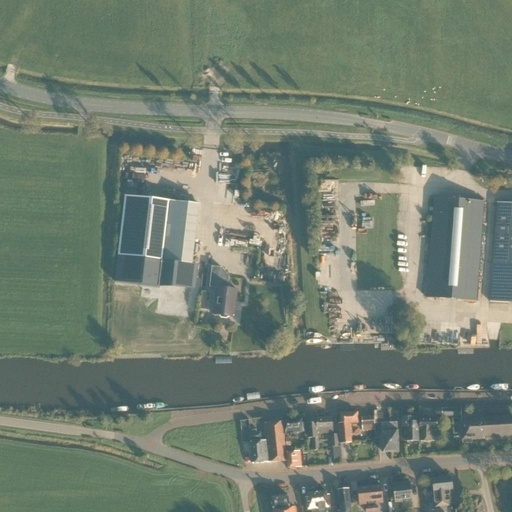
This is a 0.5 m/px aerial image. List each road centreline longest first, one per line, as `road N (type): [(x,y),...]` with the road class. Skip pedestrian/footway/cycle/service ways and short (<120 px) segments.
road 1 (secondary): [(511,159),(374,124),(64,102),(0,86)]
road 2 (residential): [(511,401),(348,403),(237,416),(164,428),(151,446)]
road 3 (tertiary): [(151,446),(212,468),(279,478),(511,459)]
road 4 (tertiary): [(0,421),(151,446)]
